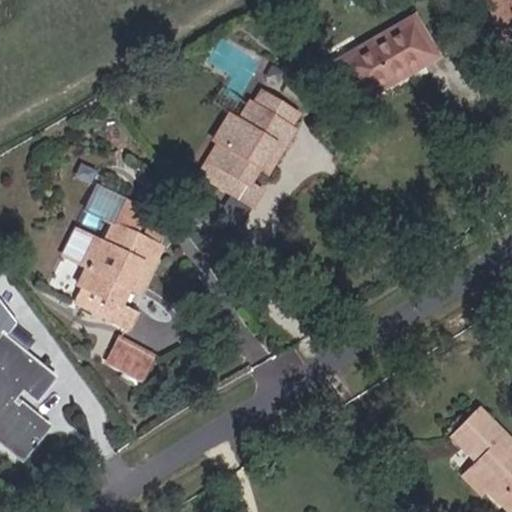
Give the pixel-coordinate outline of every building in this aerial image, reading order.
[(511,0),(498,0),(499,2),(463,15),(485,74),(499,69),(501,74),(511,70),(511,0)] [(357,134),(432,90),(410,51),(335,94),(357,134)] [(499,69),(485,74),(487,79),(501,74),(499,69)] [(260,189),(269,194),(300,141),(264,122),(258,132),(251,129),(236,151),(228,147),(211,178),(219,183),(210,197),(203,194),(194,209),(213,220),(249,240),(258,226),(242,217),(253,200),(260,189)] [(253,200),(262,204),(269,194),(260,189),(253,200)] [(145,221),(148,209),(127,203),(123,215),(145,221)] [(95,245),(125,260),(137,235),(108,220),(95,245)] [(199,246),(234,266),(249,240),(213,220),(199,246)] [(128,338),(136,322),(140,313),(148,317),(166,279),(142,268),(154,242),(137,235),(125,260),(116,280),(86,265),(74,288),(106,304),(89,337),(132,360),(140,344),(128,338)] [(136,322),(144,325),(148,317),(140,313),(136,322)] [(39,423),(56,402),(6,363),(20,345),(9,336),(0,346),(0,359),(3,362),(0,366),(0,465),(27,486),(54,451),(22,428),(16,435),(8,429),(21,411),(39,423)] [(149,418),(156,403),(122,387),(115,401),(149,418)] [(472,511),(511,511),(511,483),(467,438),(442,464),(456,478),(469,466),(483,480),(471,492),(462,501),(472,511)] [(471,492),(483,480),(469,466),(456,478),(471,492)] [(455,511),(472,511),(462,501),(452,509),(455,511)]
